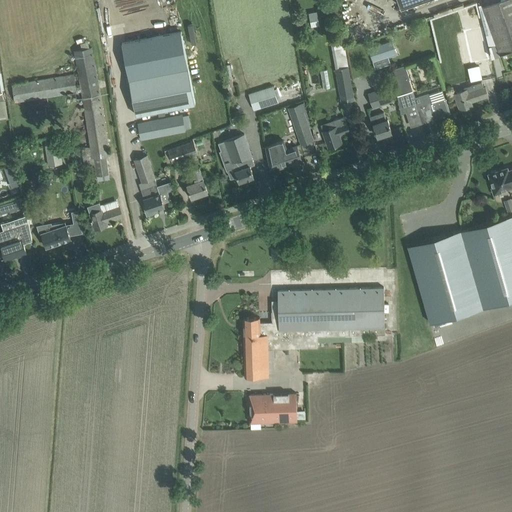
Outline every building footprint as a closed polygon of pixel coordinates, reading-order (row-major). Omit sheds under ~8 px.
[(511,0),(498,0),(485,5),(497,42),(488,46),(490,56),(490,57),(511,49),(511,0)] [(311,26),(319,25),(318,11),(309,11),(311,26)] [(181,31),(122,42),(129,79),(189,68),(181,31)] [(336,68),(341,98),(341,102),(354,100),(353,96),(348,66),(344,40),(340,40),(334,41),(335,48),(332,49),(336,68)] [(392,40),(368,48),(373,62),(396,54),(392,40)] [(62,76),(12,84),(15,101),(75,92),(82,91),(83,98),(90,146),(91,150),(83,151),(85,165),(95,164),(94,157),(106,155),(110,155),(101,95),(92,47),(90,48),(82,49),(74,50),(81,86),(77,86),(75,74),(72,74),(62,76)] [(226,87),(234,86),(230,64),(223,65),(226,87)] [(486,64),(473,68),(476,79),(489,76),(486,64)] [(397,94),(412,89),(405,65),(391,69),(397,94)] [(196,103),(189,68),(129,79),(136,114),(196,103)] [(484,88),(482,82),(464,87),(464,90),(455,93),(457,100),(460,110),(472,105),(471,101),(489,96),(486,87),(484,88)] [(255,110),(279,102),(273,85),(249,93),(255,110)] [(373,107),(393,100),(389,87),(369,94),(373,107)] [(414,97),(412,92),(403,95),(408,110),(407,111),(412,125),(450,113),(445,98),(432,102),(429,93),(414,97)] [(0,117),(9,117),(7,99),(0,100),(0,117)] [(305,101),(289,106),(291,113),(298,132),(310,128),(303,110),(308,109),(305,101)] [(386,118),(384,111),(370,116),(375,131),(376,131),(378,136),(392,132),(387,118),(386,118)] [(182,113),(138,122),(141,139),(186,131),(186,128),(183,116),(182,113)] [(326,138),(329,147),(342,143),(339,134),(350,131),(347,123),(344,116),(334,120),(334,121),(336,126),(324,130),(323,130),(326,138)] [(254,176),(253,174),(250,166),(255,164),(244,134),(218,143),(221,150),(220,151),(224,163),(223,163),(224,165),(225,165),(226,170),(235,167),(240,181),(254,176)] [(168,149),(165,150),(168,164),(198,154),(194,140),(168,149)] [(301,158),(298,149),(297,145),(286,149),(283,140),(275,143),(268,146),(268,148),(267,148),(271,168),(279,165),(279,167),(291,163),(291,162),(301,158)] [(49,165),(63,163),(59,143),(45,145),(49,165)] [(142,182),(156,177),(148,155),(135,159),(142,182)] [(5,167),(8,175),(19,173),(17,166),(5,167)] [(203,178),(199,167),(192,169),(196,180),(188,183),(189,188),(192,197),(208,192),(203,178)] [(511,168),(508,170),(508,167),(497,171),(495,170),(491,171),(491,173),(489,174),(493,186),(491,187),(494,194),(504,191),(503,189),(511,186),(511,168)] [(141,189),(147,205),(144,206),(147,215),(157,211),(156,209),(165,206),(163,202),(170,200),(168,190),(160,193),(157,184),(141,189)] [(100,202),(88,206),(90,213),(92,219),(95,229),(104,226),(103,223),(107,222),(123,216),(120,207),(117,200),(101,205),(100,202)] [(430,322),(511,298),(511,214),(408,245),(430,322)] [(20,225),(4,230),(0,231),(0,241),(1,245),(3,249),(6,259),(17,255),(18,255),(18,254),(20,253),(21,255),(27,253),(24,244),(23,243),(32,240),(28,215),(18,218),(20,225)] [(50,230),(42,232),(44,237),(47,246),(71,238),(68,228),(67,224),(66,224),(65,222),(52,224),(53,229),(50,230)] [(271,257),(280,257),(280,247),(271,247),(271,257)] [(272,312),(272,318),(272,321),(260,322),(260,317),(244,317),(245,376),(255,376),(268,376),(268,373),(274,373),(274,348),(274,344),(299,343),(299,342),(318,342),(318,336),(343,335),(352,335),(376,334),(385,334),(384,287),(278,290),(278,300),(273,300),(272,300),(272,312)] [(250,422),(297,421),(296,393),(250,394),(250,422)]
